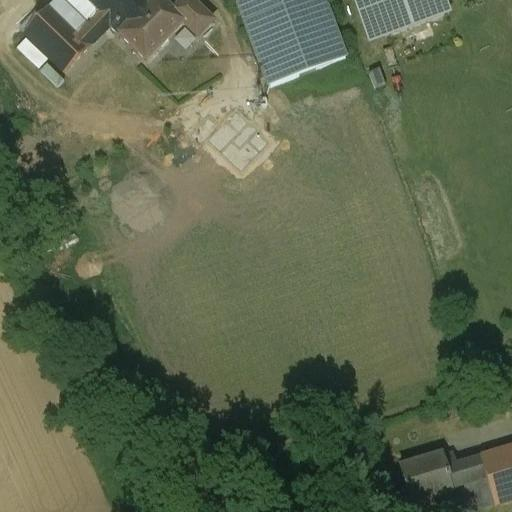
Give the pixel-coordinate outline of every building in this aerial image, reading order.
[(110,30),(138,0),(58,0),(24,37),(65,76),(110,30)] [(157,0),(138,0),(110,30),(147,66),(183,28),(185,26),(171,13),(157,0)] [(189,0),(185,0),(171,13),(185,26),(183,28),(197,42),(214,24),(189,0)] [(348,61),(326,0),(234,0),(266,90),(348,61)] [(442,0),(354,0),(371,43),(447,14),(442,0)] [(496,511),(511,507),(511,449),(453,467),(450,454),(397,469),(410,511),(473,492),(479,511),(481,511),(492,509),(493,511),(496,511)]
